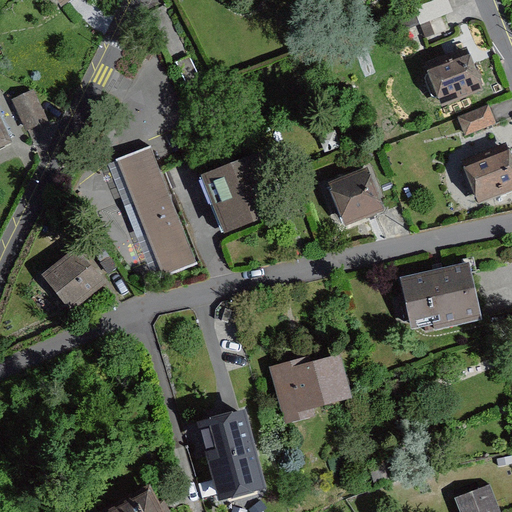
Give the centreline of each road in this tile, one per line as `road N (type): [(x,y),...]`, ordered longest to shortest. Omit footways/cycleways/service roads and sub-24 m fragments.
road 1 (residential): [(0,371),(161,301),(511,229)]
road 2 (residential): [(144,0),(0,290)]
